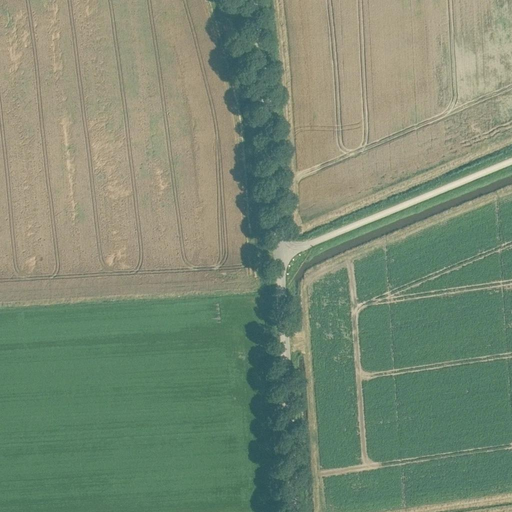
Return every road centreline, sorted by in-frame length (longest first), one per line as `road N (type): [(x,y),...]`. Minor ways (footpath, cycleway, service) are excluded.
road 1 (unclassified): [(295,511),(280,254)]
road 2 (unclassified): [(280,254),(253,0)]
road 3 (unclassified): [(280,254),(511,163)]
